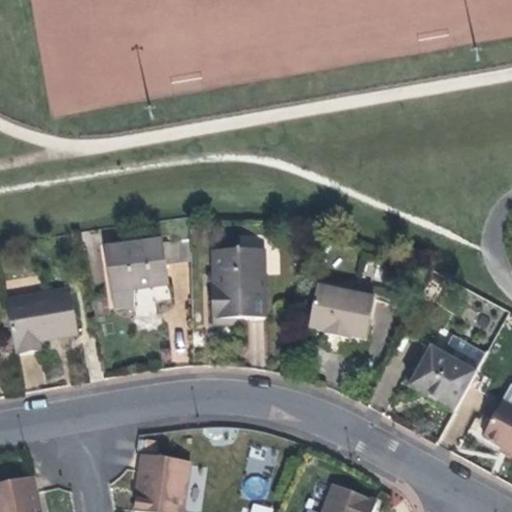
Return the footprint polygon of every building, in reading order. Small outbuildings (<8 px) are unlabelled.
[(164,242),(168,265),(196,260),(191,237),(164,242)] [(168,265),(164,242),(164,240),(108,250),(119,308),(154,301),(174,298),(171,281),(168,265)] [(232,251),(229,288),(226,287),(223,327),(246,329),(247,316),(259,317),(278,319),(283,255),(232,251)] [(321,287),(315,326),(330,329),(330,333),(342,336),(355,338),(355,334),(371,337),(378,297),(321,287)] [(47,303),(10,309),(17,350),(49,344),(48,339),(43,340),(42,334),(59,331),(60,337),(82,333),(74,291),(46,296),(47,303)] [(9,302),(10,309),(47,303),(46,296),(9,302)] [(54,338),(60,337),(59,331),(42,334),(43,340),(48,339),(54,338)] [(460,411),(482,371),(437,346),(415,386),(437,398),(460,411)] [(511,393),(498,418),(489,435),(508,445),(511,447),(511,393)] [(475,427),(489,435),(498,418),(488,413),(485,417),(481,415),(475,427)] [(166,460),(163,478),(169,479),(165,502),(159,501),(157,511),(207,511),(214,468),(166,460)] [(161,490),(159,501),(165,502),(169,479),(163,478),(161,490)] [(0,511),(32,511),(30,498),(36,497),(33,479),(0,485),(0,511)] [(372,511),(375,504),(332,487),(322,511),(372,511)] [(39,511),(39,509),(36,497),(30,498),(32,511),(39,511)] [(271,511),(272,508),(251,503),(249,511),(271,511)]
